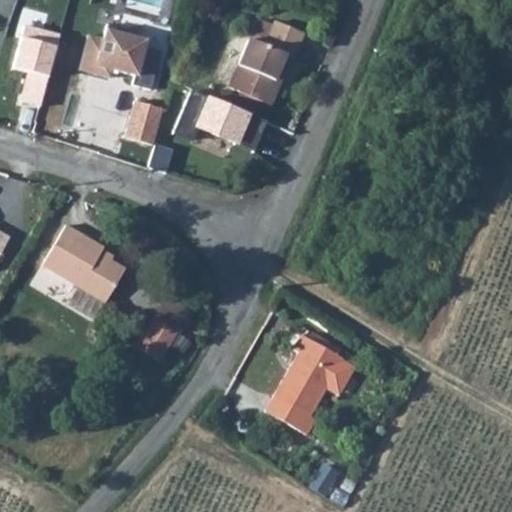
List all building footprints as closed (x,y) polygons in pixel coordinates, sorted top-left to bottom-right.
[(76,22),(66,59),(85,64),(88,57),(152,74),(162,38),(94,19),(93,27),(76,22)] [(253,39),(266,45),(275,26),(262,20),(253,39)] [(251,38),(229,85),(238,90),(260,100),(269,104),(291,58),(293,59),(304,34),(277,22),(275,26),(266,45),(253,39),(251,38)] [(17,102),(37,108),(58,35),(26,27),(14,70),(25,73),(17,102)] [(260,100),(238,90),(232,101),(255,111),(260,100)] [(125,132),(154,139),(163,103),(134,96),(125,132)] [(205,97),(191,129),(235,147),(249,116),(205,97)] [(242,145),(257,149),(266,118),(250,114),(242,145)] [(0,260),(15,232),(0,224),(0,260)] [(71,228),(68,233),(85,242),(88,237),(71,228)] [(85,242),(68,233),(49,269),(114,307),(134,272),(109,257),(112,250),(88,237),(85,242)] [(141,354),(163,368),(180,339),(158,326),(141,354)] [(340,392),(357,364),(344,356),(345,355),(303,331),(293,346),(299,350),(265,406),(308,431),(318,415),(311,411),(327,385),(340,392)]
